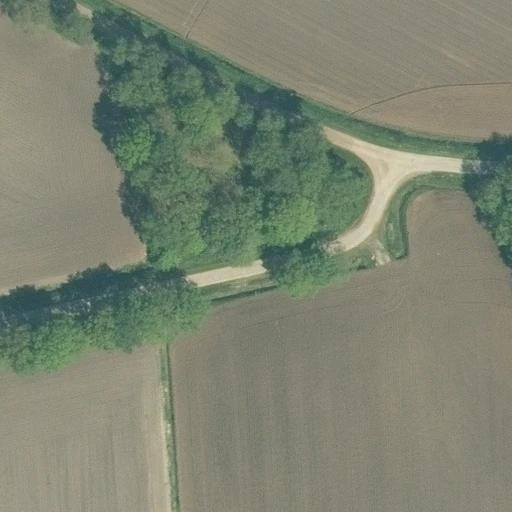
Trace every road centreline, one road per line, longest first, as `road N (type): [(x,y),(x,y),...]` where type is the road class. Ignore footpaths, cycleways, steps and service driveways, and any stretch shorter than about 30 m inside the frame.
road 1 (unclassified): [(0,325),(353,239),(377,203),(389,159)]
road 2 (unclassified): [(389,159),(303,126),(59,0)]
road 3 (unclassified): [(389,159),(511,168)]
